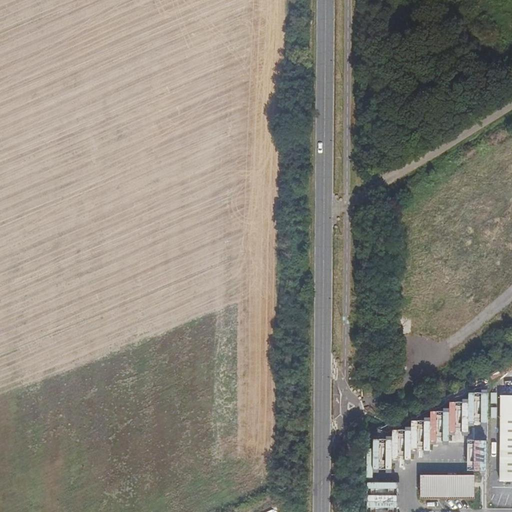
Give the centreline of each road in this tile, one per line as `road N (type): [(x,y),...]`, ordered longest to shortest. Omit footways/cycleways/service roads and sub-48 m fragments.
road 1 (secondary): [(326,0),(321,511)]
road 2 (unknown): [(412,447),(482,441),(484,426),(466,411),(416,418)]
